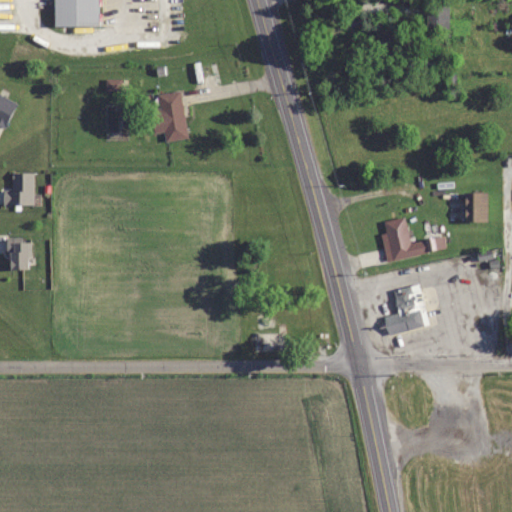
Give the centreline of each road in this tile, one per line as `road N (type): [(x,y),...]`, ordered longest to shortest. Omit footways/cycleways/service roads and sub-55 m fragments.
road 1 (primary): [(259,0),(359,361),(390,511)]
road 2 (residential): [(0,366),(359,361)]
road 3 (residential): [(359,361),(511,361)]
